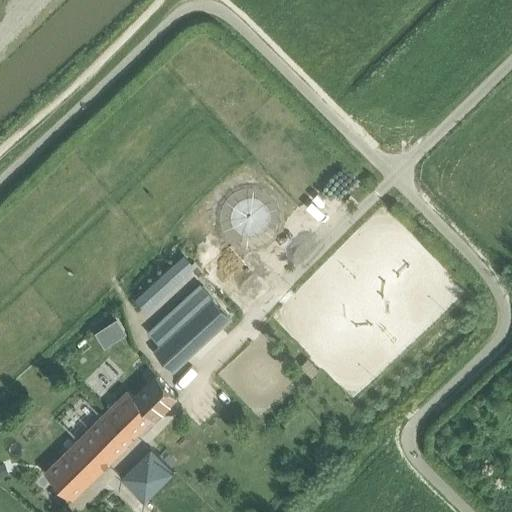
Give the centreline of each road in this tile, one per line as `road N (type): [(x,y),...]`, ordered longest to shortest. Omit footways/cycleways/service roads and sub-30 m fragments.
road 1 (unknown): [(0,152),(161,0)]
road 2 (unclassified): [(395,178),(511,63)]
